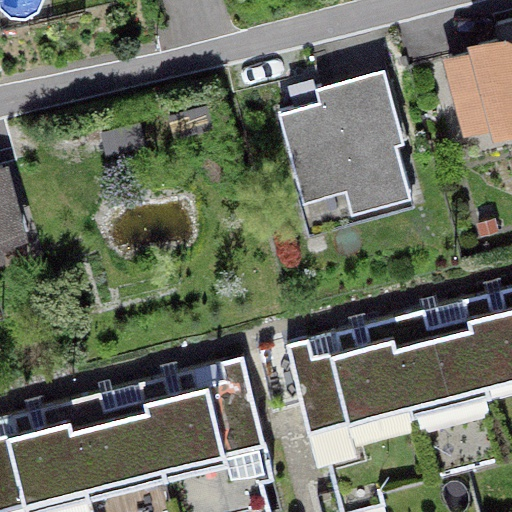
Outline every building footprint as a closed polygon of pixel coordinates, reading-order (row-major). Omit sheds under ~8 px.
[(511,24),(510,19),(492,24),(496,39),(474,45),(475,48),(444,56),(464,128),(494,120),(495,123),(500,122),(503,134),(511,131),(511,24)] [(407,197),(392,141),(391,139),(364,146),(349,90),(320,98),(317,85),(311,87),(315,100),(274,111),(306,225),(407,197)] [(0,243),(17,239),(0,173),(0,243)] [(511,284),(282,343),(313,462),(324,459),(334,499),(511,453),(511,284)] [(267,511),(258,476),(269,473),(238,354),(0,415),(0,511),(267,511)]
